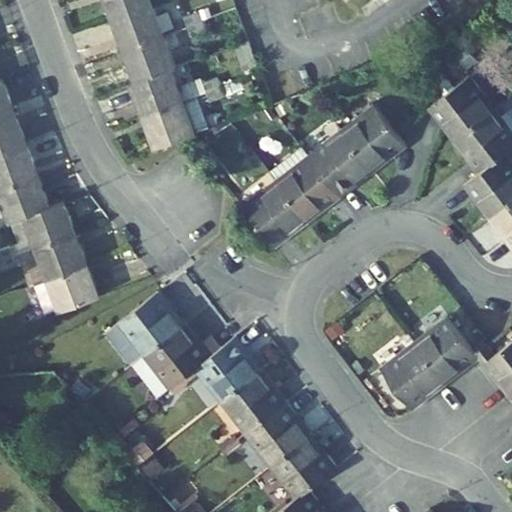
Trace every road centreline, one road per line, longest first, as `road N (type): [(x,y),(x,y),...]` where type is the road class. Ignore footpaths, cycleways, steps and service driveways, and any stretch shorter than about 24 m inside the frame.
road 1 (residential): [(511,292),(485,288),(433,235),(400,225),(368,233),(319,272),(298,307),(310,349),(382,440),(455,471),(491,511)]
road 2 (residential): [(32,0),(81,132),(174,260)]
